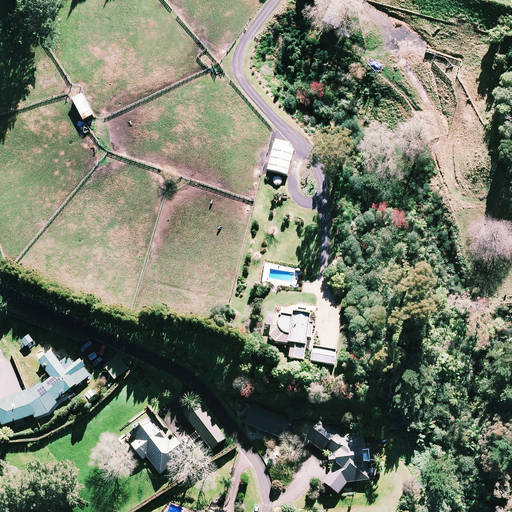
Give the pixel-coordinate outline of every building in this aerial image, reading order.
[(94,117),(83,96),(73,101),(84,122),(94,117)] [(174,160),(164,158),(162,168),(172,170),(174,160)] [(269,289),(271,281),(263,280),(262,288),(269,289)] [(309,323),(310,316),(307,316),(308,309),(300,308),(299,315),(294,314),(294,317),(268,314),(267,327),(271,327),(270,336),(276,344),(291,346),(290,359),(305,360),(308,338),(312,338),(314,324),(309,323)] [(337,352),(314,349),(312,362),(335,366),(337,352)] [(52,379),(42,386),(40,383),(31,391),(0,401),(0,415),(4,426),(35,415),(36,419),(51,414),(59,405),(56,402),(91,376),(79,360),(74,364),(69,358),(61,364),(53,353),(40,362),(52,379)] [(129,369),(119,357),(105,367),(115,380),(129,369)] [(226,440),(199,404),(185,415),(212,451),(226,440)] [(291,422),(254,406),(246,424),(284,440),(291,422)] [(148,457),(161,475),(174,465),(188,454),(176,438),(170,442),(162,431),(160,433),(150,420),(130,434),(135,440),(131,443),(143,460),(148,457)] [(334,456),(328,456),(328,466),(334,466),(322,482),(339,495),(347,483),(369,481),(367,463),(371,463),(369,450),(366,450),(365,434),(343,436),(324,421),(309,440),(324,453),(327,450),(334,456)]
